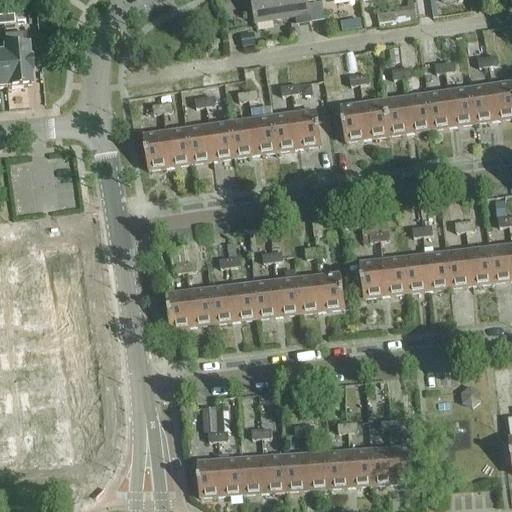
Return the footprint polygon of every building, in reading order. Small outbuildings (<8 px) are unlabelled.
[(251,0),(256,27),(296,20),(297,28),(311,26),(307,4),(307,5),(306,0),(251,0)] [(413,10),(377,15),(378,25),(380,31),(416,25),(413,10)] [(2,19),(2,28),(15,27),(14,18),(2,19)] [(240,38),(242,51),(256,49),(254,36),(240,38)] [(4,58),(8,91),(8,92),(31,90),(30,77),(31,77),(29,63),(28,63),(27,51),(4,53),(4,58)] [(401,67),(399,53),(389,54),(391,68),(401,67)] [(497,61),(487,63),(489,72),(498,70),(497,61)] [(487,63),(478,64),(479,73),(489,72),(487,63)] [(454,68),(445,69),(446,78),(456,77),(454,68)] [(445,69),(435,70),(437,79),(446,78),(445,69)] [(411,74),(402,75),(403,84),(413,83),(411,74)] [(402,75),(392,77),(394,85),(403,84),(402,75)] [(369,80),(359,81),(360,90),(370,89),(369,80)] [(359,81),(349,83),(351,92),(360,90),(359,81)] [(511,88),(492,91),(496,125),(511,123),(511,88)] [(301,99),(300,90),(290,91),(292,100),(301,99)] [(290,91),(281,92),(282,101),(292,100),(290,91)] [(492,91),(470,94),(475,128),(496,125),(492,91)] [(470,94),(449,97),(454,131),(475,128),(470,94)] [(258,105),(257,96),(248,97),(249,106),(258,105)] [(249,106),(248,97),(238,99),(239,107),(249,106)] [(449,97),(427,101),(432,135),(454,131),(449,97)] [(427,101),(406,104),(411,138),(432,135),(427,101)] [(214,102),(205,103),(206,112),(216,111),(214,102)] [(205,103),(195,105),(196,114),(206,112),(205,103)] [(406,104),(384,107),(389,141),(411,138),(406,104)] [(384,107),(363,110),(368,144),(389,141),(384,107)] [(171,108),(162,109),(163,118),(173,117),(171,108)] [(166,138),(163,118),(162,109),(152,111),(156,139),(166,138)] [(363,110),(341,113),(345,147),(368,144),(363,110)] [(317,116),(294,120),(299,154),(322,150),(317,116)] [(294,120),(273,123),(278,157),(299,154),(294,120)] [(273,123),(252,126),(257,160),(278,157),(273,123)] [(252,126),(230,129),(235,163),(257,160),(252,126)] [(230,129),(209,132),(214,166),(235,163),(230,129)] [(209,132),(187,135),(192,169),(214,166),(209,132)] [(187,135),(166,138),(171,172),(192,169),(187,135)] [(156,139),(144,141),(148,175),(171,172),(166,138),(156,139)] [(505,205),(495,206),(497,221),(507,220),(505,205)] [(377,218),(361,220),(364,239),(369,239),(370,248),(380,247),(378,226),(377,218)] [(508,222),(498,224),(499,233),(509,231),(508,222)] [(324,240),(322,225),(312,226),(314,242),(324,240)] [(387,225),(378,226),(380,247),(390,245),(389,236),(388,237),(387,225)] [(475,226),(465,228),(466,236),(476,235),(475,226)] [(466,236),(465,228),(456,229),(457,238),(466,236)] [(433,240),(432,232),(432,231),(422,233),(423,241),(433,240)] [(422,233),(413,234),(414,243),(423,241),(422,233)] [(67,244),(24,248),(27,275),(70,271),(67,244)] [(184,247),(169,249),(172,270),(177,270),(178,279),(187,277),(186,269),(184,247)] [(380,247),(370,248),(372,261),(382,260),(380,247)] [(511,257),(511,251),(490,254),(494,288),(511,285),(511,257)] [(325,252),(315,253),(316,262),(326,261),(325,252)] [(424,253),(425,261),(429,296),(451,293),(447,259),(433,260),(432,252),(424,253)] [(315,253),(305,254),(306,263),(316,262),(315,253)] [(490,254),(468,256),(472,290),(494,288),(490,254)] [(468,256),(447,259),(451,293),(472,290),(468,256)] [(282,257),(272,258),(273,267),(283,266),(282,257)] [(272,258),(263,260),(264,268),(273,267),(272,258)] [(360,269),(360,270),(364,303),(386,301),(382,266),(382,260),(372,261),(373,268),(360,269)] [(425,261),(404,264),(408,298),(429,296),(425,261)] [(239,262),(229,264),(230,272),(240,271),(239,262)] [(229,264),(220,265),(221,274),(230,272),(229,264)] [(404,264),(382,266),(386,301),(408,298),(404,264)] [(10,267),(0,268),(2,278),(12,277),(10,267)] [(196,267),(186,269),(187,277),(197,276),(196,267)] [(360,270),(350,271),(354,304),(364,303),(360,270)] [(70,271),(27,275),(30,300),(79,295),(79,293),(72,294),(70,271)] [(12,277),(2,278),(3,288),(13,287),(12,277)] [(341,280),(319,282),(323,316),(345,314),(341,280)] [(319,282),(297,285),(301,319),(323,316),(319,282)] [(297,285),(276,287),(280,321),(301,319),(297,285)] [(276,287),(254,290),(258,324),(280,321),(276,287)] [(254,290),(233,292),(237,326),(258,324),(254,290)] [(233,292),(211,295),(215,329),(237,326),(233,292)] [(79,295),(30,300),(30,302),(37,302),(39,321),(81,317),(79,295)] [(211,295),(190,297),(194,331),(215,329),(211,295)] [(190,297),(167,300),(171,334),(194,331),(190,297)] [(15,314),(6,315),(7,325),(17,324),(15,314)] [(81,317),(39,321),(41,343),(84,338),(81,317)] [(17,324),(7,325),(8,335),(18,334),(17,324)] [(84,338),(41,343),(44,364),(86,360),(84,338)] [(20,357),(10,358),(11,368),(21,367),(20,357)] [(86,360),(44,364),(46,386),(88,381),(86,360)] [(21,367),(11,368),(12,378),(22,377),(21,367)] [(88,381),(46,386),(48,409),(91,404),(88,381)] [(460,397),(462,409),(472,413),(481,406),(479,395),(469,390),(460,397)] [(243,416),(259,415),(258,396),(242,397),(243,416)] [(25,402),(15,403),(16,413),(26,412),(25,402)] [(7,404),(0,404),(0,414),(8,413),(7,404)] [(403,405),(389,406),(391,435),(401,434),(400,425),(404,425),(403,405)] [(389,406),(375,407),(377,427),(381,427),(381,435),(391,435),(389,406)] [(228,412),(216,413),(219,446),(229,446),(228,437),(225,437),(224,416),(228,415),(228,412)] [(85,413),(75,414),(76,424),(86,423),(85,413)] [(216,413),(202,414),(204,438),(208,438),(209,447),(219,446),(216,413)] [(75,414),(65,415),(66,425),(76,424),(75,414)] [(44,418),(34,419),(35,429),(45,428),(44,418)] [(34,419),(24,420),(25,430),(35,429),(34,419)] [(358,437),(357,428),(348,429),(348,437),(358,437)] [(348,429),(338,429),(339,438),(348,437),(348,429)] [(305,431),(295,432),(296,441),(305,440),(305,431)] [(314,431),(305,431),(305,440),(315,440),(314,431)] [(262,443),(261,434),(252,435),(252,444),(262,443)] [(271,434),(261,434),(262,443),(272,443),(271,434)] [(392,446),(393,455),(395,489),(418,487),(416,453),(399,454),(398,446),(392,446)] [(98,447),(76,448),(78,484),(100,483),(98,447)] [(76,448),(56,449),(57,485),(78,484),(76,448)] [(35,449),(15,450),(16,487),(37,486),(35,449)] [(56,449),(35,449),(37,486),(57,485),(56,449)] [(15,450),(0,450),(0,487),(16,487),(15,450)] [(393,455),(371,456),(374,490),(395,489),(393,455)] [(371,456),(350,458),(352,492),(374,490),(371,456)] [(350,458),(328,459),(331,493),(352,492),(350,458)] [(328,459),(307,461),(309,495),(331,493),(328,459)] [(307,461),(285,462),(287,496),(309,495),(307,461)] [(285,462),(263,464),(266,498),(287,496),(285,462)] [(263,464),(242,465),(244,499),(266,498),(263,464)] [(242,465),(220,467),(223,501),(244,499),(242,465)] [(220,467),(198,468),(200,502),(223,501),(220,467)]
